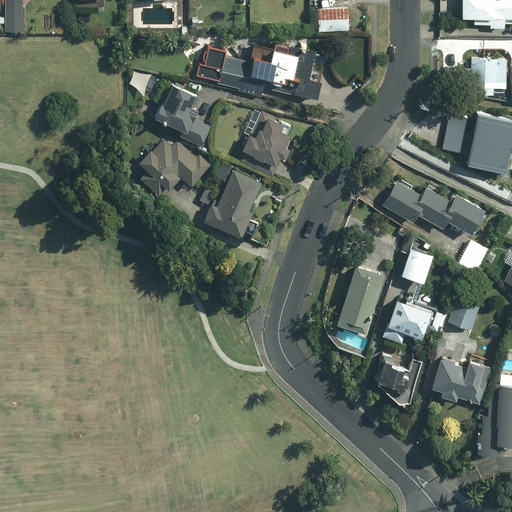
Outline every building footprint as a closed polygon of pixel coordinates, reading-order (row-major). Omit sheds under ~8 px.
[(3,0),(3,17),(0,16),(0,23),(3,23),(3,32),(22,32),(22,0),(3,0)] [(511,0),(460,0),(460,16),(472,16),(472,23),(511,22),(511,0)] [(263,3),(251,3),(251,21),(263,21),(263,3)] [(348,8),(316,7),(315,31),(347,32),(348,8)] [(321,69),(309,66),(312,57),(252,44),(249,56),(247,56),(246,61),(221,55),(223,49),(206,45),(202,62),(198,61),(195,75),(277,94),(278,90),(314,99),(321,69)] [(490,93),(490,87),(504,87),(505,58),(469,57),(468,85),(471,85),(471,92),(490,93)] [(153,117),(182,130),(180,135),(200,145),(209,126),(191,117),(196,108),(190,105),(195,94),(170,82),(153,117)] [(286,148),(281,145),(286,134),(277,129),(280,124),(273,120),(275,118),(259,110),(240,147),(245,150),(240,160),(269,174),(275,162),(273,161),(276,154),(282,157),(286,148)] [(511,124),(511,119),(474,112),(463,164),(502,172),(511,124)] [(198,154),(195,157),(175,138),(169,144),(162,138),(150,150),(149,148),(137,161),(165,188),(178,174),(189,185),(209,164),(198,154)] [(209,202),(201,220),(240,237),(251,212),(247,210),(259,182),(232,170),(217,205),(209,202)] [(452,192),(447,200),(427,188),(423,195),(395,179),(381,204),(411,221),(416,213),(441,227),(445,220),(468,234),(482,209),(452,192)] [(488,248),(469,237),(458,256),(477,267),(488,248)] [(408,245),(398,274),(421,282),(431,253),(408,245)] [(511,262),(503,279),(511,283),(511,262)] [(381,273),(353,264),(335,321),(363,330),(381,273)] [(429,309),(394,297),(381,334),(400,341),(403,331),(420,337),(429,309)] [(470,330),(477,306),(453,299),(445,322),(470,330)] [(390,355),(382,353),(374,380),(395,402),(407,400),(419,361),(412,359),(408,370),(387,363),(390,355)] [(432,387),(441,390),(439,396),(453,400),(455,394),(478,401),(489,367),(467,360),(465,366),(441,358),(432,387)] [(492,398),(488,397),(487,414),(482,413),(480,452),(491,453),(492,441),(510,442),(511,437),(511,382),(496,381),(495,390),(492,390),(492,398)]
